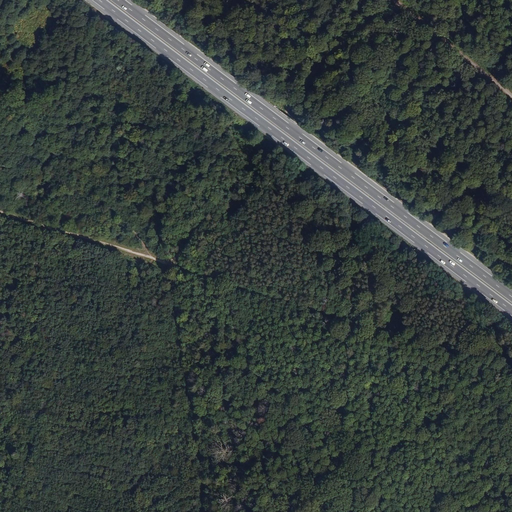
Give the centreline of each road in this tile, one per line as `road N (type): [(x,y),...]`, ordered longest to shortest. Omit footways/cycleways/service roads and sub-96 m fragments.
road 1 (motorway): [(98,0),(511,310)]
road 2 (motorway): [(511,296),(117,0)]
road 3 (unknown): [(152,258),(511,372)]
road 4 (unknown): [(205,511),(170,263)]
road 5 (unknown): [(152,258),(121,217),(0,104)]
road 6 (unknown): [(170,263),(289,109)]
road 7 (track): [(511,95),(395,0)]
